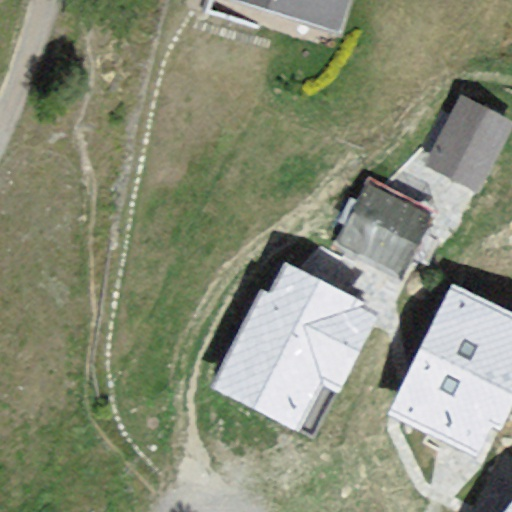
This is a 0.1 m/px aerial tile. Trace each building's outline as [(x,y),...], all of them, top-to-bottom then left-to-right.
[(347,0),(211,0),(337,36),(347,0)] [(508,124),(459,100),(429,161),(477,185),(508,124)] [(368,185),(339,240),(397,270),(425,215),(368,185)] [(288,264),(217,385),(305,436),(376,315),(288,264)] [(484,464),(511,403),(511,316),(449,287),(387,419),(484,464)] [(511,511),(511,502),(503,511),(511,511)]
